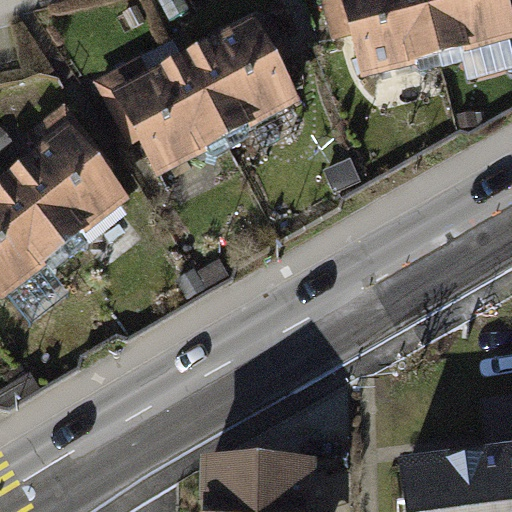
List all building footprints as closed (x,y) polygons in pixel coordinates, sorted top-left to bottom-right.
[(511,33),(502,0),(325,0),(353,96),(511,50),(511,33)] [(256,28),(123,99),(169,186),(303,115),(256,28)] [(143,209),(77,127),(0,188),(0,281),(19,306),(143,209)] [(511,511),(511,451),(391,468),(396,511),(511,511)] [(193,484),(193,511),(315,511),(314,480),(193,484)]
